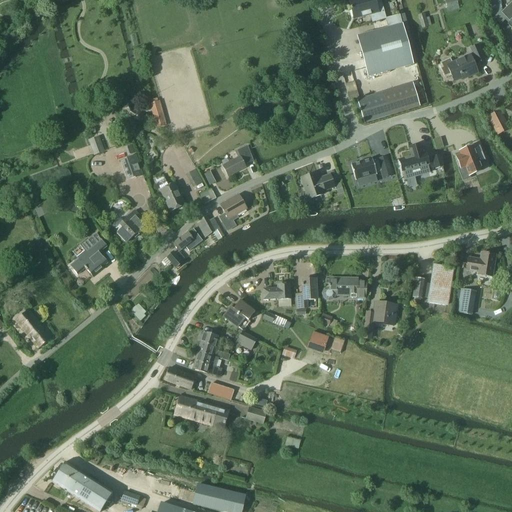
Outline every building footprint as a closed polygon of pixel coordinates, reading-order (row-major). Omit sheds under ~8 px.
[(359,0),(349,3),(354,19),(370,15),(372,23),(384,19),(385,19),(383,8),(377,10),(374,1),(374,0),(359,0)] [(488,0),(490,10),(501,8),(500,0),(488,0)] [(511,2),(503,11),(500,14),(509,23),(511,19),(511,2)] [(502,10),(492,11),(492,18),(500,26),(505,21),(508,24),(509,23),(500,14),(503,11),(502,10)] [(418,16),(421,29),(428,28),(424,14),(418,16)] [(385,19),(388,30),(403,27),(402,24),(400,15),(385,19)] [(403,27),(388,30),(364,37),(368,50),(361,52),(368,75),(412,63),(408,45),(403,27)] [(485,61),(478,44),(469,48),(476,65),(485,61)] [(470,56),(452,63),(450,60),(441,63),(443,68),(441,69),(445,78),(451,75),(454,82),(466,77),(467,78),(477,73),(470,56)] [(360,71),(351,74),(355,87),(363,85),(360,71)] [(381,116),(415,110),(410,85),(377,92),(381,116)] [(150,104),(154,120),(163,117),(159,102),(150,104)] [(128,104),(123,111),(133,118),(138,111),(128,104)] [(244,104),(233,114),(239,120),(250,111),(244,104)] [(499,112),(489,118),(493,127),(504,121),(499,112)] [(163,117),(154,120),(156,128),(165,126),(163,117)] [(504,121),(493,127),(498,135),(508,130),(504,121)] [(93,156),(94,157),(105,153),(104,151),(101,142),(99,137),(88,141),(93,156)] [(459,147),(454,150),(460,161),(463,159),(469,171),(481,164),(477,158),(481,155),(475,141),(471,143),(469,139),(459,143),(459,147)] [(132,146),(125,149),(127,156),(134,154),(132,146)] [(244,165),(253,162),(249,153),(247,146),(234,152),(237,158),(222,166),(228,177),(246,168),(244,165)] [(401,161),(399,162),(402,171),(406,172),(407,173),(426,168),(426,166),(428,165),(429,165),(426,152),(422,153),(421,150),(413,152),(414,154),(400,157),(401,161)] [(143,177),(136,156),(120,161),(127,182),(143,177)] [(443,168),(440,156),(432,158),(435,170),(443,168)] [(365,165),(346,170),(353,183),(368,178),(370,182),(376,180),(370,158),(363,159),(365,165)] [(196,170),(186,175),(193,188),(203,183),(196,170)] [(210,172),(204,175),(210,186),(215,183),(210,172)] [(330,176),(322,178),(322,179),(319,180),(316,174),(301,179),(308,200),(324,195),(323,192),(334,188),(330,176)] [(157,183),(160,190),(168,187),(165,180),(157,183)] [(33,181),(25,184),(29,194),(37,191),(33,181)] [(168,187),(160,190),(170,212),(185,205),(175,184),(168,187)] [(341,184),(335,186),(337,193),(343,191),(341,184)] [(203,206),(216,199),(212,191),(211,190),(198,195),(203,206)] [(220,206),(224,214),(218,218),(227,232),(236,227),(233,222),(238,218),(236,215),(246,209),(238,195),(220,206)] [(50,214),(45,203),(34,208),(39,219),(50,214)] [(113,224),(113,225),(113,226),(113,227),(113,228),(114,229),(115,229),(114,230),(115,232),(126,244),(133,238),(137,233),(139,235),(149,226),(134,211),(123,221),(122,221),(122,220),(121,220),(120,220),(119,219),(118,220),(117,220),(116,220),(115,221),(114,222),(113,223),(113,224)] [(213,234),(215,232),(210,221),(207,216),(196,223),(204,239),(213,234)] [(213,219),(210,221),(215,232),(213,234),(217,241),(224,237),(213,219)] [(202,242),(198,237),(193,229),(187,234),(187,233),(172,244),(178,252),(186,247),(190,252),(197,246),(202,242)] [(76,258),(78,260),(70,266),(76,275),(85,268),(92,277),(103,268),(108,264),(99,254),(107,247),(99,237),(86,248),(87,249),(76,258)] [(183,263),(173,252),(165,258),(175,270),(183,263)] [(496,256),(483,254),(481,261),(470,259),(468,271),(480,273),(479,275),(493,278),(496,256)] [(429,285),(427,299),(426,304),(448,308),(453,269),(432,266),(429,285)] [(333,300),(335,297),(350,297),(350,295),(356,296),(356,301),(366,301),(366,282),(357,282),(357,280),(329,279),(329,287),(323,289),(321,294),(323,300),(328,302),(333,300)] [(422,298),(427,299),(429,285),(424,284),(425,281),(415,279),(413,298),(422,299),(422,298)] [(302,295),(295,296),(296,310),(307,309),(306,301),(317,301),(316,280),(301,281),(302,295)] [(290,285),(277,286),(277,289),(262,290),(263,301),(277,301),(290,301),(290,285)] [(459,300),(457,312),(457,313),(471,315),(475,292),(461,289),(461,291),(459,300)] [(230,308),(227,312),(222,318),(237,329),(245,319),(248,321),(255,312),(240,301),(233,310),(230,308)] [(372,341),(374,324),(393,326),(396,307),(374,304),(373,315),(366,313),(365,322),(363,339),(372,341)] [(138,305),(130,312),(139,322),(145,317),(143,315),(146,313),(138,305)] [(29,310),(26,312),(15,321),(37,350),(51,339),(29,310)] [(263,320),(272,323),(271,324),(283,329),(287,321),(275,316),(275,317),(266,313),(264,316),(263,320)] [(313,332),(307,349),(322,354),(328,338),(313,332)] [(201,342),(198,353),(218,359),(228,362),(230,356),(219,353),(221,342),(217,341),(218,337),(204,333),(203,335),(200,334),(198,341),(201,342)] [(242,333),(237,342),(245,346),(250,337),(242,333)] [(335,339),(331,351),(340,354),(342,347),(344,342),(335,339)] [(285,348),(282,356),(293,360),(293,359),(296,352),(285,348)] [(198,353),(195,362),(215,368),(218,359),(198,353)] [(222,370),(215,368),(195,362),(192,370),(207,375),(219,378),(222,370)] [(191,391),(191,389),(195,378),(169,369),(165,381),(191,391)] [(231,373),(229,382),(235,384),(238,375),(231,373)] [(209,395),(218,398),(230,401),(233,391),(212,385),(209,395)] [(173,416),(223,430),(229,411),(179,397),(173,416)] [(267,413),(249,408),(245,420),(263,425),(267,413)] [(300,442),(287,439),(285,446),(298,449),(300,442)] [(96,511),(100,511),(112,493),(65,463),(52,484),(96,511)] [(198,485),(194,502),(235,511),(241,511),(245,496),(198,485)] [(125,492),(121,501),(129,504),(128,508),(135,510),(136,507),(139,497),(125,492)]
